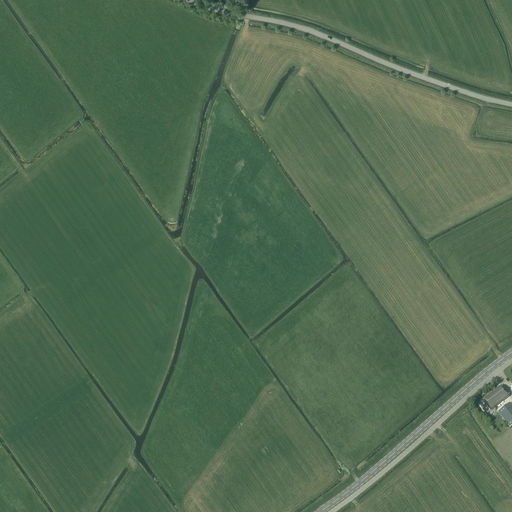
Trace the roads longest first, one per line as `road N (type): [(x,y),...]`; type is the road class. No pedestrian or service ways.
road 1 (tertiary): [(511,104),(306,28),(190,0)]
road 2 (primary): [(319,511),(511,351)]
road 3 (unclassified): [(331,511),(511,360)]
